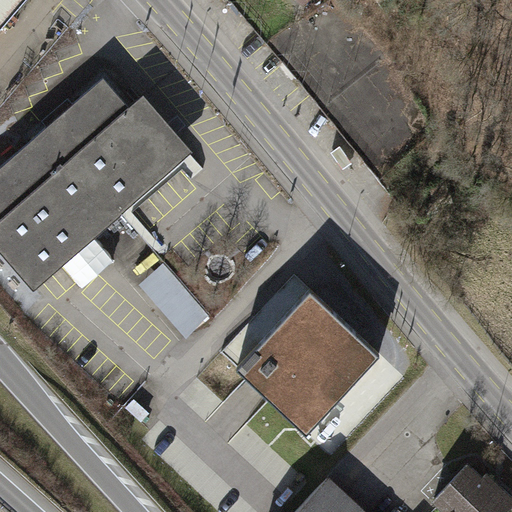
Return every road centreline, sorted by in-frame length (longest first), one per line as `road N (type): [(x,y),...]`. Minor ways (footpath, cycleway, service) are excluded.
road 1 (primary): [(158,0),(511,415)]
road 2 (trunk): [(135,511),(0,359)]
